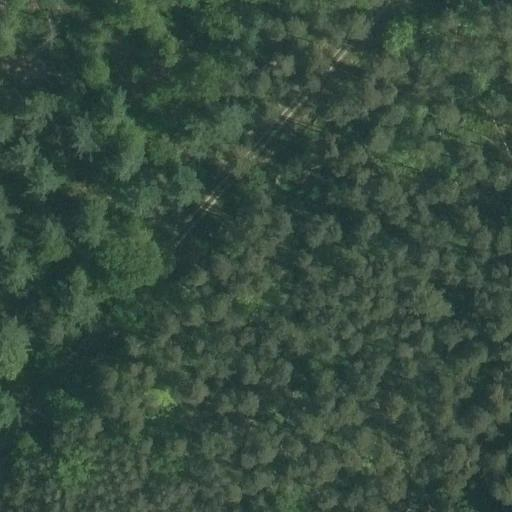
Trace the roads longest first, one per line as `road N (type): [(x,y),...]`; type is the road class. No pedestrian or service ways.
road 1 (track): [(396,0),(0,444)]
road 2 (track): [(213,206),(0,92)]
